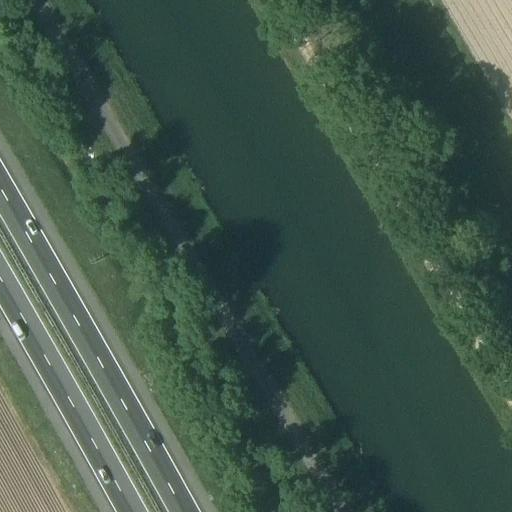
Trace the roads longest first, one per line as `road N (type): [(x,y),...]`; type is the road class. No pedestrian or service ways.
road 1 (unclassified): [(338,511),(30,0)]
road 2 (track): [(511,402),(270,0)]
road 3 (motorway): [(177,511),(0,205)]
road 4 (motorway): [(0,282),(130,511)]
